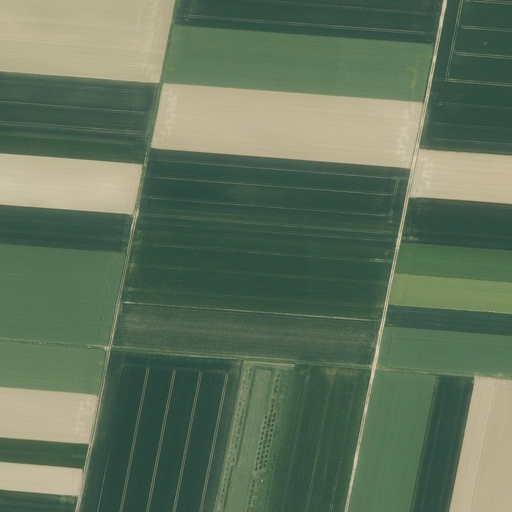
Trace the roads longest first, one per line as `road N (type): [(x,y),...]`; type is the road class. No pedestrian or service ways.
road 1 (track): [(76,511),(177,0)]
road 2 (track): [(511,379),(0,340)]
road 3 (track): [(373,368),(447,0)]
road 4 (track): [(373,368),(347,511)]
